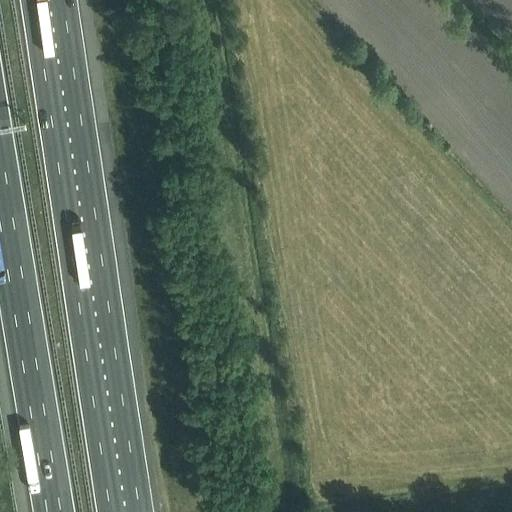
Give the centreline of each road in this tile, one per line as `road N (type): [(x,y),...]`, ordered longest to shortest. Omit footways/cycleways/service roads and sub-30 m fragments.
road 1 (motorway): [(124,511),(37,0)]
road 2 (motorway): [(0,176),(54,511)]
